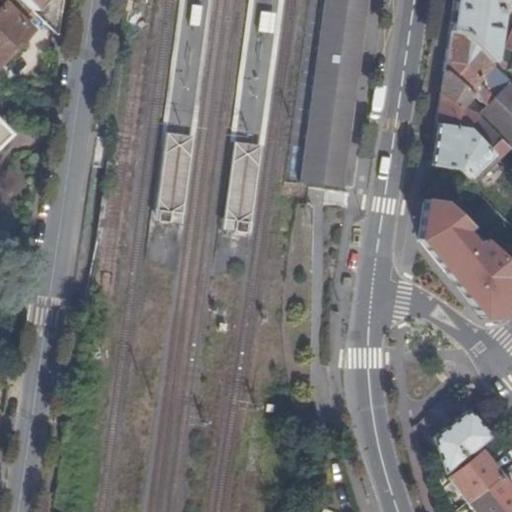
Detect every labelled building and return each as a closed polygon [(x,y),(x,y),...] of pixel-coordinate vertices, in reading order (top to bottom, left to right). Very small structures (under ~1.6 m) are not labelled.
[(25,25),(36,15),(20,0),(12,0),(6,6),(6,5),(0,10),(0,61),(31,31),(25,25)] [(20,0),(36,15),(57,37),(62,0),(20,0)] [(370,0),(325,0),(300,179),(344,185),(370,0)] [(511,0),(452,0),(448,32),(459,33),(491,64),(504,76),(511,62),(511,31),(506,45),(494,39),(499,0),(511,0)] [(448,32),(442,68),(473,95),(476,91),(473,87),(476,83),(491,64),(459,33),(448,32)] [(476,83),(488,93),(494,99),(510,82),(504,76),(491,64),(476,83)] [(442,68),(434,124),(465,129),(477,116),(461,109),(473,95),(442,68)] [(486,107),(477,116),(500,139),(504,143),(511,150),(511,84),(510,82),(494,99),(488,93),(481,102),(486,107)] [(473,95),(481,102),(488,93),(476,83),(473,87),(476,91),(473,95)] [(434,124),(428,164),(459,169),(470,178),(483,164),(493,154),(488,150),(500,139),(477,116),(465,129),(434,124)] [(0,142),(8,135),(0,125),(0,142)] [(194,134),(166,131),(153,219),(181,223),(194,134)] [(488,150),(493,154),(504,143),(500,139),(488,150)] [(259,146),(231,143),(219,231),(247,235),(259,146)] [(470,178),(473,181),(496,158),(493,154),(483,164),(470,178)] [(511,269),(442,202),(423,199),(417,240),(479,316),(499,317),(511,291),(511,269)] [(432,439),(443,475),(504,426),(492,412),(477,424),(466,410),(432,439)] [(446,480),(465,503),(499,476),(480,452),(446,480)] [(511,511),(511,492),(499,476),(465,503),(471,511),(511,511)]
